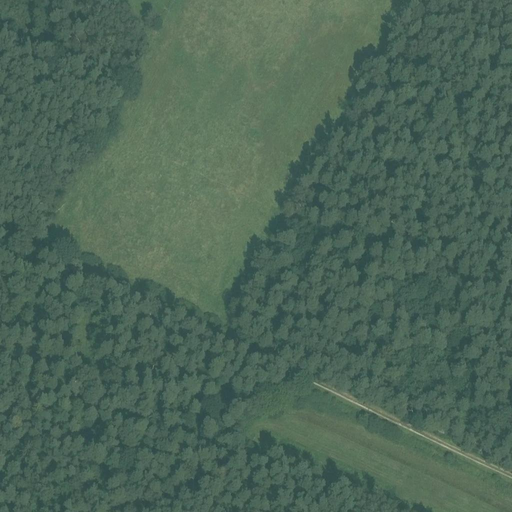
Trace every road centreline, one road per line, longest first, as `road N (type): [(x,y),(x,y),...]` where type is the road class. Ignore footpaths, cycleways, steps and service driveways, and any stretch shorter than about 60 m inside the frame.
road 1 (track): [(511,469),(0,223)]
road 2 (track): [(31,511),(294,367)]
